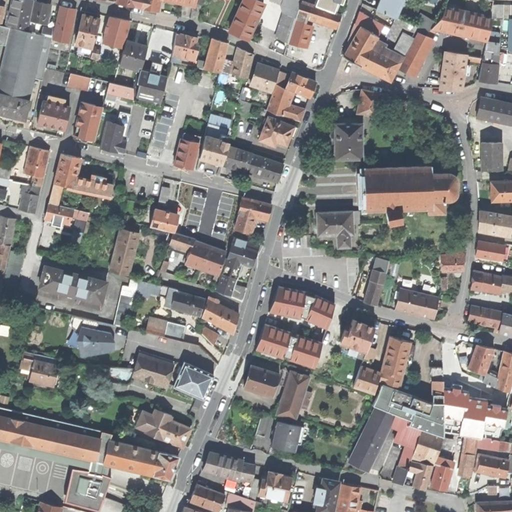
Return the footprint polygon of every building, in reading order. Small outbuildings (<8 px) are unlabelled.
[(11,0),(7,24),(27,28),(32,0),(11,0)] [(142,0),(141,7),(141,8),(158,11),(160,0),(142,0)] [(256,0),(243,0),(229,31),(237,35),(247,40),(254,24),(256,20),(264,3),(256,0)] [(281,5),(297,11),(301,0),(300,0),(282,0),(281,4),(281,5)] [(297,11),(295,18),(295,21),(302,23),(306,11),(310,13),(313,5),(313,6),(314,5),(301,0),(297,11)] [(315,0),(314,3),(334,11),(338,1),(341,2),(341,1),(341,0),(315,0)] [(379,0),(376,10),(395,17),(402,0),(379,0)] [(40,23),(46,24),(50,4),(42,2),(34,1),(30,21),(40,23)] [(492,18),(503,19),(503,5),(492,4),(489,18),(492,18)] [(509,19),(511,18),(511,4),(503,5),(503,19),(509,19)] [(297,11),(281,5),(283,13),(295,18),(297,11)] [(310,13),(308,19),(336,28),(338,22),(341,14),(313,6),(313,5),(310,13)] [(60,6),(53,39),(68,42),(75,9),(67,8),(60,6)] [(442,15),(425,35),(431,38),(435,30),(487,41),(489,31),(492,18),(489,18),(482,16),(482,14),(453,7),(452,9),(445,7),(442,15)] [(359,11),(355,23),(378,36),(384,26),(377,22),(374,20),(359,11)] [(295,21),(295,18),(283,13),(275,38),(288,42),(295,21)] [(75,43),(92,48),(100,18),(90,16),(82,14),(79,28),(80,30),(79,35),(77,35),(75,43)] [(122,47),(130,21),(118,18),(110,16),(108,26),(106,25),(104,33),(106,33),(103,42),(122,47)] [(385,47),(393,51),(397,43),(402,34),(412,39),(418,27),(395,17),(389,29),(384,26),(378,36),(377,39),(385,43),(385,45),(385,47)] [(40,23),(30,21),(28,30),(38,32),(40,23)] [(302,23),(295,21),(288,42),(306,47),(312,26),(302,23)] [(377,39),(378,36),(355,23),(352,29),(342,56),(360,67),(368,70),(378,51),(371,48),(377,39)] [(0,43),(1,44),(1,43),(7,44),(10,28),(0,25),(0,43)] [(7,44),(0,72),(0,92),(28,99),(33,78),(42,80),(52,38),(43,36),(44,35),(10,28),(7,44)] [(173,48),(176,32),(162,29),(158,43),(173,48)] [(497,33),(489,31),(487,41),(486,42),(499,43),(500,34),(497,33)] [(195,60),(198,46),(194,45),(196,37),(185,35),(176,32),(173,48),(172,54),(195,60)] [(398,68),(412,75),(431,38),(425,35),(417,32),(398,68)] [(412,39),(402,34),(397,43),(393,51),(403,55),(412,39)] [(205,63),(203,69),(220,72),(227,43),(219,40),(212,38),(205,63)] [(385,43),(377,39),(371,48),(378,51),(368,70),(390,81),(403,55),(393,51),(385,47),(385,45),(385,43)] [(126,40),(119,64),(138,69),(139,67),(141,67),(147,46),(135,43),(126,40)] [(486,81),(495,82),(499,43),(486,42),(478,80),(486,81)] [(93,46),(91,57),(98,59),(101,48),(93,46)] [(233,61),(230,73),(246,77),(253,54),(245,51),(238,47),(233,61)] [(445,51),(440,88),(449,88),(460,89),(462,73),(463,64),(464,59),(464,55),(445,51)] [(233,61),(225,59),(221,73),(230,75),(230,73),(233,61)] [(257,63),(250,85),(272,92),(274,84),(278,71),(279,70),(267,66),(257,63)] [(137,95),(160,101),(167,77),(153,73),(141,70),(138,82),(140,83),(137,95)] [(288,75),(278,71),(274,84),(276,85),(282,87),(288,75)] [(285,87),(310,97),(312,90),(315,82),(291,72),(285,87)] [(70,73),(67,85),(87,90),(90,78),(70,73)] [(109,82),(107,93),(117,95),(133,100),(133,88),(109,82)] [(271,100),(287,106),(288,104),(292,92),(282,87),(276,85),(271,100)] [(249,102),(252,91),(245,89),(241,100),(249,102)] [(361,90),(357,114),(377,117),(381,94),(361,90)] [(0,92),(0,113),(7,115),(20,118),(25,119),(30,99),(28,99),(0,92)] [(115,102),(117,95),(107,93),(105,100),(115,102)] [(48,95),(46,101),(63,105),(65,100),(48,95)] [(393,97),(391,115),(404,116),(405,101),(393,97)] [(509,123),(511,109),(511,103),(480,98),(478,108),(476,117),(493,120),(499,121),(509,123)] [(43,100),(37,123),(49,126),(64,129),(69,107),(63,105),(46,101),(43,100)] [(249,102),(241,100),(237,114),(247,117),(251,103),(249,102)] [(287,106),(271,100),(268,109),(284,115),(287,106)] [(79,136),(94,140),(103,106),(82,101),(76,125),(81,126),(79,136)] [(305,109),(288,104),(287,106),(284,115),(283,116),(300,121),(305,109)] [(119,111),(116,124),(127,127),(131,114),(119,111)] [(208,122),(228,128),(231,119),(210,113),(208,122)] [(265,124),(259,140),(275,146),(277,141),(286,145),(290,137),(293,138),(295,132),(297,127),(268,116),(267,118),(265,124)] [(333,138),(333,159),(362,159),(362,123),(355,123),(355,118),(338,118),(338,122),(333,122),(333,138)] [(123,130),(127,130),(127,127),(116,124),(107,122),(101,147),(122,152),(125,140),(121,139),(121,135),(123,130)] [(204,136),(199,157),(210,160),(221,163),(227,145),(228,142),(225,141),(219,139),(204,136)] [(180,138),(174,164),(182,166),(191,168),(198,142),(180,138)] [(481,156),(481,170),(500,170),(500,142),(481,142),(481,156)] [(245,171),(252,153),(227,145),(221,163),(232,167),(245,171)] [(34,174),(43,177),(49,150),(39,148),(31,146),(24,172),(34,174)] [(61,153),(54,182),(62,184),(73,187),(76,177),(80,158),(70,155),(61,153)] [(280,173),(283,164),(252,153),(245,171),(277,182),(280,173)] [(0,177),(8,179),(11,166),(0,163),(0,177)] [(360,207),(361,211),(365,211),(384,210),(387,223),(402,220),(399,211),(427,210),(427,214),(445,213),(445,200),(449,200),(452,199),(454,198),(457,195),(458,192),(457,179),(456,176),(454,173),(451,172),(448,171),(431,172),(431,163),(363,167),(359,167),(359,171),(356,171),(357,188),(358,207),(360,207)] [(32,184),(41,186),(43,177),(34,174),(32,184)] [(91,175),(90,180),(104,184),(105,178),(91,175)] [(8,179),(0,177),(0,184),(8,187),(10,179),(8,179)] [(90,180),(76,177),(73,187),(110,195),(112,185),(104,184),(90,180)] [(490,191),(491,200),(511,199),(511,180),(490,181),(490,191)] [(229,207),(233,192),(181,181),(176,205),(233,217),(235,208),(229,207)] [(23,192),(38,195),(41,186),(32,184),(23,182),(21,191),(23,192)] [(54,182),(49,202),(57,204),(62,184),(54,182)] [(157,204),(166,206),(170,188),(162,186),(157,204)] [(23,192),(19,209),(26,211),(34,213),(38,195),(23,192)] [(271,204),(242,196),(239,207),(238,212),(239,213),(235,229),(251,233),(255,217),(267,220),(269,212),(271,204)] [(47,210),(45,218),(55,220),(54,225),(61,226),(62,222),(70,224),(71,217),(74,208),(57,204),(49,202),(47,210)] [(77,219),(86,221),(89,212),(74,208),(71,217),(77,219)] [(154,209),(149,226),(173,231),(177,215),(165,212),(154,209)] [(315,223),(316,236),(336,235),(336,248),(351,248),(350,234),(353,234),(353,223),(359,223),(359,211),(353,211),(353,210),(315,211),(315,223)] [(479,221),(479,230),(509,236),(511,217),(511,216),(479,210),(479,221)] [(177,215),(173,231),(179,233),(183,216),(177,215)] [(0,243),(9,245),(15,219),(7,217),(1,216),(0,218),(0,243)] [(74,230),(84,232),(86,221),(77,219),(74,230)] [(120,228),(109,270),(128,275),(133,254),(139,233),(120,228)] [(83,233),(73,231),(70,244),(79,246),(83,233)] [(169,243),(189,250),(193,240),(193,238),(179,233),(173,231),(169,243)] [(242,263),(253,266),(256,255),(259,245),(241,240),(234,238),(227,258),(242,263)] [(199,268),(218,274),(225,251),(193,240),(189,250),(188,254),(185,263),(199,268)] [(476,248),(475,255),(501,260),(503,245),(478,241),(476,248)] [(0,267),(3,268),(9,245),(0,243),(0,267)] [(6,287),(3,299),(12,301),(24,253),(9,249),(1,285),(6,287)] [(441,271),(463,270),(465,250),(440,254),(441,271)] [(376,257),(373,268),(385,272),(388,260),(376,257)] [(221,273),(237,279),(242,263),(227,258),(221,273)] [(163,261),(159,271),(164,272),(168,263),(163,261)] [(42,276),(39,286),(58,291),(58,293),(81,299),(81,297),(101,302),(106,282),(44,265),(42,276)] [(369,303),(376,304),(385,272),(373,268),(364,301),(369,303)] [(472,279),(470,288),(475,289),(479,290),(482,273),(482,271),(473,270),(472,279)] [(215,290),(230,296),(234,285),(237,279),(221,273),(215,290)] [(501,276),(482,273),(479,290),(499,293),(500,286),(502,276),(501,276)] [(502,276),(500,286),(511,288),(511,275),(501,274),(501,276),(502,276)] [(130,288),(136,289),(138,280),(132,278),(130,288)] [(165,306),(170,307),(176,290),(177,289),(138,280),(136,289),(167,296),(165,306)] [(246,288),(234,285),(230,296),(242,301),(244,294),(246,288)] [(127,327),(136,289),(130,288),(123,286),(114,324),(127,327)] [(278,286),(269,312),(300,318),(301,316),(305,317),(304,319),(305,319),(326,329),(335,303),(315,295),(314,296),(305,293),(306,291),(278,286)] [(414,313),(418,293),(399,289),(395,308),(404,310),(414,313)] [(185,312),(199,315),(204,299),(176,290),(170,307),(185,312)] [(422,315),(433,317),(437,297),(418,293),(414,313),(422,315)] [(201,316),(232,333),(236,322),(238,313),(217,303),(219,299),(208,296),(201,316)] [(471,305),(467,321),(481,324),(494,327),(493,332),(498,333),(499,328),(503,313),(503,312),(471,305)] [(511,314),(503,313),(499,328),(498,333),(511,336),(511,314)] [(81,327),(110,332),(115,325),(95,321),(73,316),(72,325),(81,327)] [(149,317),(146,332),(163,336),(167,322),(149,317)] [(359,348),(365,350),(367,346),(374,326),(361,321),(352,318),(348,330),(344,328),(340,341),(351,345),(359,348)] [(167,322),(163,336),(181,340),(185,326),(167,322)] [(264,323),(256,349),(282,358),(283,356),(289,358),(289,359),(314,368),(322,342),(297,334),(296,336),(290,334),(291,332),(264,323)] [(202,333),(213,345),(218,334),(203,326),(202,333)] [(112,335),(110,332),(81,327),(78,339),(81,356),(114,350),(111,337),(112,335)] [(360,364),(352,388),(374,395),(378,381),(381,382),(399,389),(402,377),(413,342),(398,338),(390,335),(379,371),(369,367),(371,361),(373,361),(377,350),(367,346),(363,358),(360,364)] [(475,344),(467,367),(485,375),(486,372),(494,348),(475,344)] [(356,355),(359,348),(351,345),(348,352),(356,355)] [(356,355),(363,358),(365,350),(359,348),(356,355)] [(22,357),(34,360),(54,365),(56,358),(23,350),(22,357)] [(511,352),(503,350),(496,376),(486,372),(485,375),(482,381),(494,385),(510,392),(511,383),(511,352)] [(135,368),(132,376),(146,380),(166,386),(173,364),(139,353),(135,368)] [(31,371),(34,360),(22,357),(19,368),(31,371)] [(31,371),(29,380),(52,385),(55,375),(57,366),(54,365),(34,360),(31,371)] [(184,362),(173,386),(203,399),(208,386),(214,375),(184,362)] [(247,375),(244,387),(272,395),(279,374),(250,365),(247,375)] [(130,381),(132,376),(135,368),(109,366),(107,380),(127,383),(130,381)] [(280,403),(298,409),(299,407),(306,409),(311,393),(304,390),(309,376),(290,370),(289,374),(288,374),(288,373),(285,367),(280,369),(282,373),(278,384),(284,386),(284,384),(285,385),(280,403)] [(418,396),(399,389),(381,382),(373,404),(375,405),(395,412),(411,418),(409,423),(421,428),(443,436),(442,416),(442,402),(442,394),(442,389),(443,380),(442,367),(430,367),(429,381),(431,380),(431,394),(432,394),(432,401),(418,396)] [(451,387),(442,389),(442,394),(442,402),(442,416),(463,419),(460,433),(480,436),(482,423),(502,426),(506,409),(500,406),(498,406),(492,405),(489,406),(485,406),(486,400),(477,397),(467,398),(467,392),(458,388),(451,387)] [(296,417),(298,409),(280,403),(276,413),(296,417)] [(395,412),(375,405),(348,461),(358,466),(367,470),(389,424),(395,412)] [(146,431),(161,438),(172,415),(156,408),(153,415),(143,410),(137,425),(147,429),(146,431)] [(12,410),(10,418),(22,420),(24,413),(12,410)] [(262,412),(255,433),(264,436),(270,414),(262,412)] [(409,423),(411,418),(395,412),(389,424),(398,428),(394,439),(405,443),(398,466),(408,468),(411,459),(421,428),(409,423)] [(0,438),(5,439),(10,418),(0,415),(0,438)] [(10,418),(5,439),(35,446),(40,425),(22,420),(10,418)] [(173,420),(164,438),(182,446),(186,438),(191,428),(173,420)] [(296,442),(300,425),(277,420),(271,445),(282,447),(295,450),(296,442)] [(40,425),(35,446),(91,460),(91,459),(95,460),(100,438),(95,437),(40,425)] [(296,442),(301,443),(304,426),(300,425),(296,442)] [(436,456),(443,436),(421,428),(411,459),(433,464),(434,462),(436,456)] [(95,460),(104,462),(109,440),(111,433),(96,429),(95,437),(100,438),(95,460)] [(465,453),(475,455),(477,446),(479,437),(467,435),(463,453),(465,453)] [(493,439),(479,437),(477,446),(491,448),(493,439)] [(109,440),(104,462),(153,473),(158,451),(109,440)] [(511,442),(499,440),(498,448),(503,449),(502,453),(509,454),(510,454),(510,452),(511,451),(511,442)] [(158,451),(153,473),(153,474),(169,478),(174,465),(178,455),(158,451)] [(252,481),(252,478),(255,464),(242,462),(243,460),(210,452),(207,459),(203,469),(238,479),(238,478),(252,481)] [(465,453),(461,475),(471,477),(475,455),(465,453)] [(479,454),(476,470),(488,473),(504,476),(506,470),(508,460),(497,458),(492,457),(479,454)] [(437,487),(445,489),(453,461),(436,456),(434,462),(437,463),(430,485),(437,487)] [(91,460),(89,470),(102,473),(104,462),(95,460),(91,459),(91,460)] [(425,488),(430,469),(432,470),(433,464),(411,459),(408,468),(408,469),(417,471),(413,485),(418,486),(425,488)] [(408,469),(408,468),(398,466),(393,482),(403,484),(408,469)] [(71,467),(64,501),(99,510),(103,499),(111,476),(102,473),(89,470),(71,467)] [(259,493),(285,499),(291,475),(277,472),(268,471),(266,479),(262,478),(259,493)] [(248,499),(254,501),(259,479),(252,478),(252,481),(248,499)] [(317,511),(332,511),(339,481),(330,480),(323,478),(321,488),(318,502),(316,511),(317,511)] [(355,511),(360,486),(350,484),(342,482),(336,511),(355,511)] [(193,491),(190,500),(218,510),(224,494),(196,483),(193,491)] [(252,511),(254,501),(248,499),(243,497),(242,509),(251,510),(252,511)] [(511,511),(511,500),(476,502),(477,509),(476,511),(511,511)] [(60,511),(62,506),(41,501),(37,511),(60,511)]
